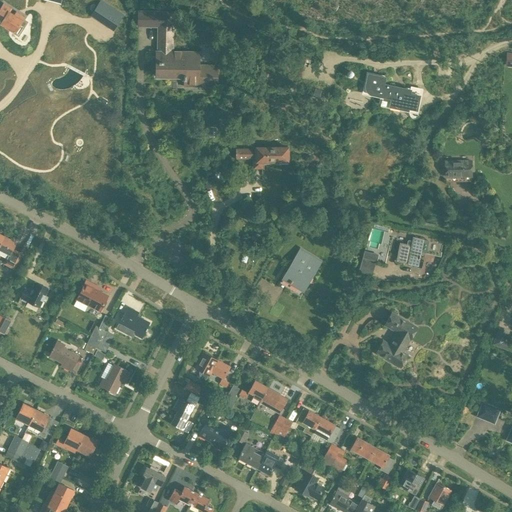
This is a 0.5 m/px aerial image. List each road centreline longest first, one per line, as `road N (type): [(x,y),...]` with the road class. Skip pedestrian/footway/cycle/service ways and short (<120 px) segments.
road 1 (residential): [(511,493),(196,305)]
road 2 (residential): [(196,305),(0,193)]
road 3 (residential): [(286,511),(135,431)]
road 4 (residential): [(135,431),(196,305)]
road 5 (residential): [(135,431),(14,367)]
road 6 (unknown): [(317,377),(362,291),(393,272)]
